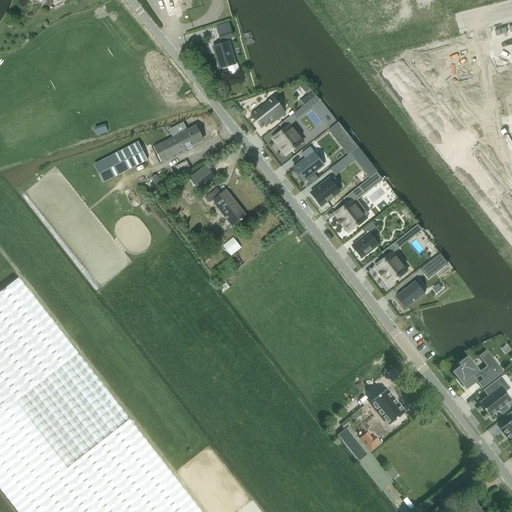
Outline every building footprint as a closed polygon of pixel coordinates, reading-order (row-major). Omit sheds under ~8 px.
[(178,0),(163,0),(169,16),(182,12),(178,0)] [(220,41),(232,37),(230,30),(218,34),(220,41)] [(236,63),(234,63),(227,42),(212,46),(219,68),(227,66),(229,73),(230,74),(232,74),(237,73),(238,71),(238,69),(236,63)] [(282,130),(271,138),(285,155),(302,142),(289,125),(319,101),(315,96),(315,97),(302,106),(278,125),(282,130)] [(264,104),(250,115),(257,124),(260,128),(262,126),(269,121),(273,117),(275,120),(284,113),(272,97),(264,104)] [(511,116),(503,119),(511,157),(511,116)] [(172,137),(153,147),(161,161),(185,148),(188,149),(191,148),(192,145),(202,139),(195,125),(186,130),(182,122),(173,127),(168,129),(172,137)] [(96,133),(107,132),(106,124),(100,125),(100,126),(95,127),(96,133)] [(113,154),(101,160),(111,179),(113,177),(147,160),(137,142),(113,154)] [(305,158),(292,168),(302,181),(323,165),(309,147),(301,153),(305,158)] [(350,152),(332,167),(336,172),(355,158),(350,152)] [(177,171),(188,165),(185,160),(175,166),(177,171)] [(205,165),(188,178),(198,192),(215,178),(205,165)] [(314,174),(306,180),(309,184),(317,178),(314,174)] [(328,178),(310,193),(320,206),(339,191),(328,178)] [(346,203),(333,213),(338,220),(337,221),(342,226),(343,226),(348,232),(366,218),(364,216),(367,213),(356,199),(363,193),(374,185),(369,178),(358,186),(342,198),(346,203)] [(231,226),(245,215),(225,190),(220,193),(216,187),(204,197),(209,202),(211,200),(231,226)] [(365,235),(351,246),(360,258),(377,245),(368,233),(375,228),(371,222),(361,230),(365,235)] [(258,235),(210,272),(219,283),(267,246),(258,235)] [(232,238),(222,245),(230,255),(240,247),(232,238)] [(384,257),(374,265),(379,272),(378,273),(382,278),(383,278),(388,284),(406,270),(392,253),(397,249),(392,243),(381,252),(384,257)] [(439,254),(420,269),(424,273),(430,268),(434,273),(447,264),(439,254)] [(0,490),(17,511),(201,511),(18,278),(1,291),(0,291),(0,490)] [(414,281),(394,296),(404,309),(424,293),(414,281)] [(495,361),(481,372),(468,356),(459,363),(462,366),(454,372),(467,390),(477,382),(475,379),(479,376),(482,380),(478,383),(483,389),(504,372),(495,361)] [(488,397),(479,403),(490,418),(499,411),(502,414),(509,409),(506,405),(511,401),(505,393),(510,389),(501,377),(483,391),(488,397)] [(387,389),(371,403),(389,426),(406,412),(387,389)] [(511,420),(501,429),(511,442),(511,420)] [(339,437),(382,490),(393,505),(396,502),(385,487),(391,482),(390,481),(398,475),(392,468),(384,474),(348,429),(339,437)] [(483,511),(471,497),(459,506),(464,511),(483,511)] [(451,511),(444,503),(432,511),(451,511)]
